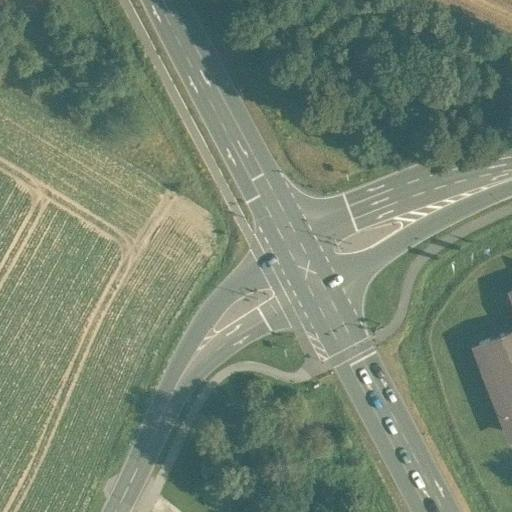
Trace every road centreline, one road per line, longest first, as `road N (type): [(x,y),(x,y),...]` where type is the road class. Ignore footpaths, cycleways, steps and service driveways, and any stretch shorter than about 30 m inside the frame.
road 1 (tertiary): [(308,265),(241,309),(199,355),(114,511)]
road 2 (primary): [(162,0),(308,265)]
road 3 (primary): [(308,265),(440,511)]
road 4 (secondary): [(511,175),(308,265)]
